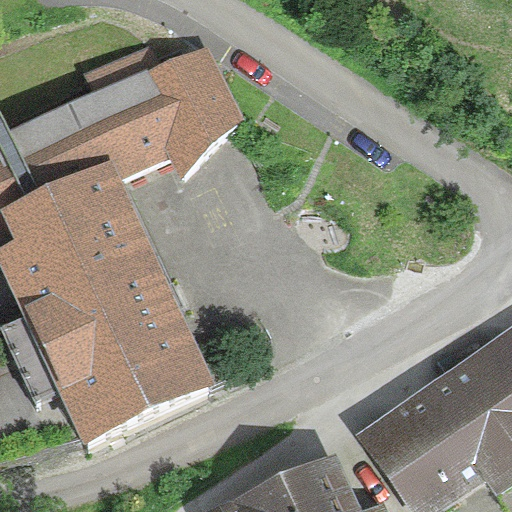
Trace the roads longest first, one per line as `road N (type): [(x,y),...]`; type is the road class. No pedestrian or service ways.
road 1 (unclassified): [(511,242),(293,383),(117,468),(0,505)]
road 2 (unclassified): [(511,209),(194,0)]
